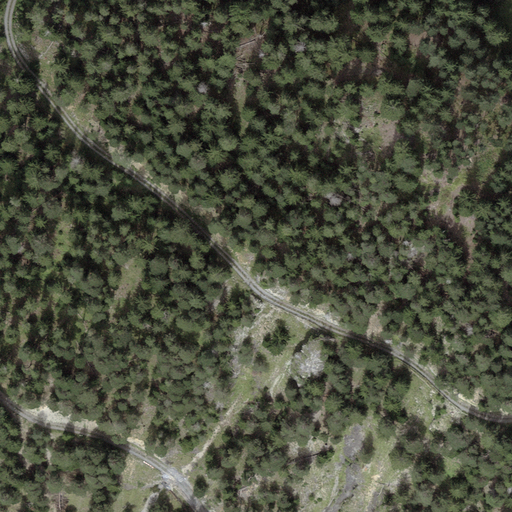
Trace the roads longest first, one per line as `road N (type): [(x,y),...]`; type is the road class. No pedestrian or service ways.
road 1 (track): [(12,0),(9,45),(86,150),(220,246),(260,294),(406,356),(478,415),(511,414)]
road 2 (track): [(205,511),(132,440),(32,419),(0,389)]
road 3 (primary): [(43,511),(0,348)]
road 4 (track): [(511,194),(478,188),(457,100)]
